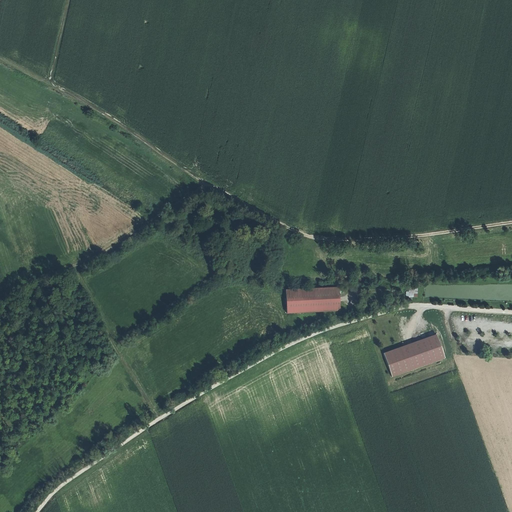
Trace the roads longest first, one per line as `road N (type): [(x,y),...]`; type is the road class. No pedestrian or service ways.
road 1 (track): [(0,55),(300,233),(364,238),(511,222)]
road 2 (track): [(36,511),(67,480),(227,378),(318,332),(409,306)]
road 3 (track): [(0,297),(103,252),(206,183)]
road 4 (track): [(73,265),(159,419)]
